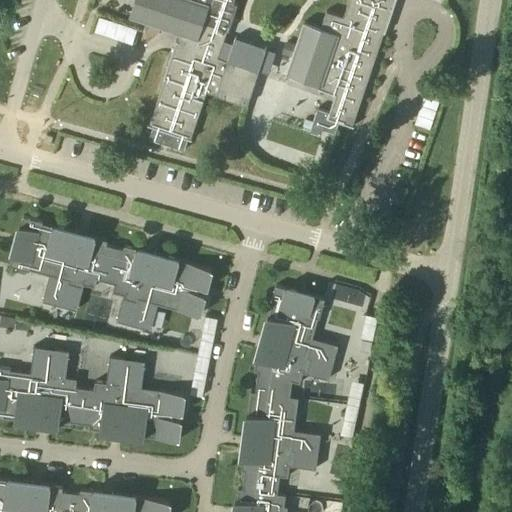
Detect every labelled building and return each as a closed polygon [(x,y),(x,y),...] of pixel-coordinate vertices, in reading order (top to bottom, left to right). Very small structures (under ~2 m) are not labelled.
[(173,0),(173,1),(170,0),(153,0),(146,21),(180,32),(178,40),(177,40),(164,77),(165,78),(150,123),(149,123),(148,124),(153,126),(149,138),(184,150),(188,138),(192,139),(193,138),(191,137),(207,91),(247,104),(259,71),(218,57),(227,30),(228,31),(237,4),(233,3),(234,0),(348,0),(343,15),(327,10),(321,27),(304,21),(293,56),(326,68),(320,87),(319,87),(318,88),(336,94),(330,111),(318,107),(310,131),(322,135),(324,129),(335,133),(339,121),(354,126),(354,125),(353,124),(384,31),(385,32),(396,0),(173,0)] [(426,83),(414,122),(430,127),(442,88),(426,83)] [(74,235),(75,231),(54,225),(54,224),(53,224),(53,225),(49,224),(42,222),(40,230),(20,225),(20,226),(21,226),(13,254),(12,254),(12,255),(31,261),(29,268),(53,275),(54,270),(70,274),(68,282),(83,286),(84,283),(95,286),(97,278),(115,282),(113,291),(124,294),(123,297),(138,301),(140,293),(156,297),(155,302),(200,314),(200,313),(199,313),(204,295),(205,295),(206,294),(200,292),(201,287),(207,289),(207,287),(206,287),(211,269),(212,269),(212,268),(180,259),(181,258),(180,258),(179,259),(158,253),(157,257),(146,254),(147,250),(138,248),(138,247),(137,247),(136,247),(126,244),(124,249),(107,244),(108,240),(97,237),(97,236),(96,236),(96,237),(86,234),(85,238),(74,235)] [(287,511),(288,505),(285,505),(286,493),(278,492),(280,475),(289,476),(290,465),(293,465),(296,449),(292,449),(299,397),(291,395),(293,380),(300,382),(303,371),(307,372),(311,357),(308,356),(318,316),(311,314),(314,304),(316,294),(315,294),(315,295),(303,292),(298,291),(298,290),(287,287),(287,286),(286,286),(280,306),(272,303),(269,314),(268,314),(268,315),(269,316),(263,336),(267,337),(264,349),(260,348),(257,357),(256,358),(257,358),(254,369),(258,371),(255,391),(251,390),(248,413),(247,413),(247,414),(248,414),(245,436),(249,436),(248,448),(244,447),(242,457),(241,458),(242,458),(241,470),(245,470),(243,488),(238,487),(237,499),(236,499),(236,500),(237,500),(236,503),(236,510),(240,510),(239,511),(287,511)] [(202,314),(194,394),(206,395),(215,315),(202,314)] [(185,392),(175,391),(138,386),(138,391),(122,389),(123,380),(107,378),(106,382),(95,380),(94,389),(76,386),(77,378),(66,376),(67,373),(51,371),(50,380),(33,377),(34,372),(10,369),(9,377),(0,375),(0,407),(4,408),(3,417),(15,418),(15,419),(16,419),(16,418),(37,421),(38,417),(49,419),(49,423),(59,424),(59,425),(60,425),(60,424),(71,426),(72,421),(90,424),(89,428),(100,429),(100,430),(102,430),(111,431),(112,427),(123,428),(123,432),(144,435),(144,436),(146,436),(146,435),(179,440),(179,439),(178,439),(180,420),(181,420),(181,418),(176,418),(177,413),(182,413),(182,412),(181,412),(184,393),(185,393),(185,392)] [(29,486),(30,482),(8,479),(8,478),(7,478),(7,479),(0,477),(0,511),(168,511),(170,501),(171,500),(138,496),(138,495),(137,495),(137,496),(115,493),(116,489),(104,487),(104,491),(94,490),(94,491),(92,491),(93,490),(81,488),(81,493),(63,490),(63,486),(52,485),(52,484),(51,483),(51,484),(41,483),(41,487),(29,486)]
